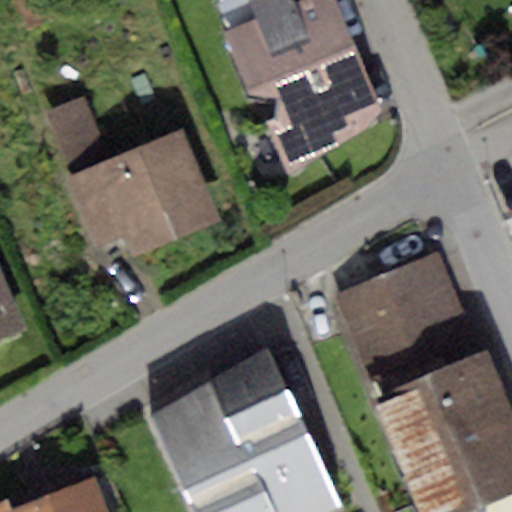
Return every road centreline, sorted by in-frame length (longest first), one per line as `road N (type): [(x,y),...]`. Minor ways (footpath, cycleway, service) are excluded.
road 1 (residential): [(0,430),(448,169)]
road 2 (residential): [(448,169),(511,319)]
road 3 (residential): [(377,0),(438,145)]
